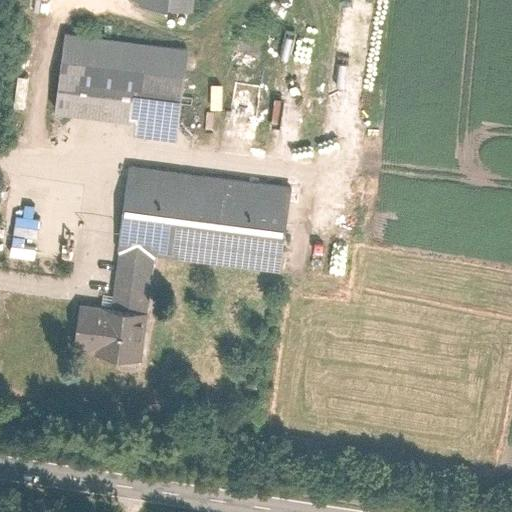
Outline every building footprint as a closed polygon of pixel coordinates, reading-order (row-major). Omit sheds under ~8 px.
[(185,40),(60,24),(50,98),(132,109),(130,120),(174,126),(185,40)] [(313,47),(286,43),(271,145),(298,149),(313,47)] [(284,184),(129,163),(111,294),(77,289),(71,328),(90,331),(87,350),(136,356),(151,245),(273,262),(284,184)] [(390,206),(387,227),(450,236),(453,216),(390,206)] [(18,223),(13,247),(25,249),(29,225),(18,223)] [(346,275),(350,231),(331,230),(328,273),(346,275)]
